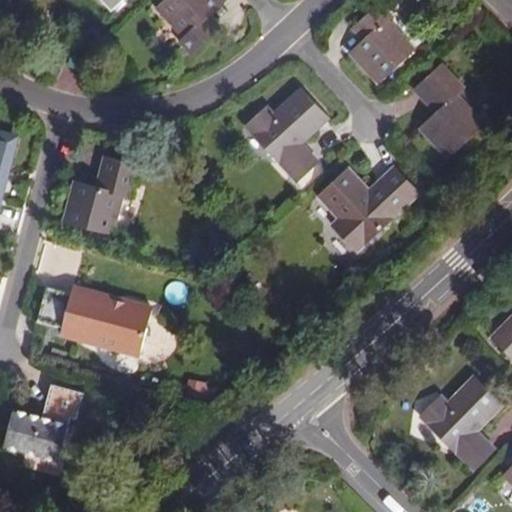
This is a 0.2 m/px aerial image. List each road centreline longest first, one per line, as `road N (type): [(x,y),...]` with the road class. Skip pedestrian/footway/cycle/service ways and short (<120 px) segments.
road 1 (tertiary): [(511,216),(296,405)]
road 2 (residential): [(295,34),(194,120),(69,113)]
road 3 (residential): [(11,337),(69,113)]
road 4 (tertiary): [(296,405),(162,511)]
road 5 (residential): [(296,405),(400,511)]
road 6 (residential): [(295,34),(375,126)]
